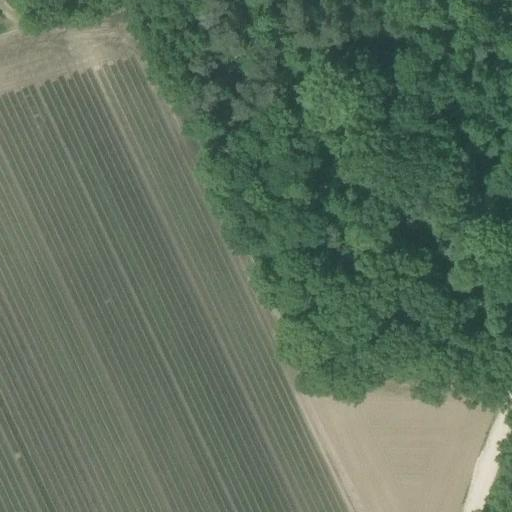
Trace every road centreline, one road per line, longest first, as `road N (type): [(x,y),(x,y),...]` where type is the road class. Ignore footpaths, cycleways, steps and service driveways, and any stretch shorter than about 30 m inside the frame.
road 1 (track): [(511,251),(423,88),(393,77),(352,69),(213,145)]
road 2 (track): [(466,511),(511,370)]
